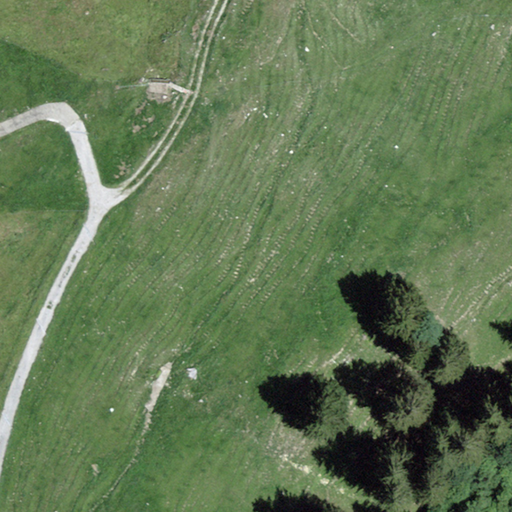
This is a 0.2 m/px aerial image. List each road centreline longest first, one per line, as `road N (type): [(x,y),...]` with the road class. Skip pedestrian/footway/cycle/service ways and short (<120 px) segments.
road 1 (track): [(0,443),(37,330),(97,203),(66,114),(40,111),(0,129)]
road 2 (track): [(97,203),(150,164),(171,133),(194,94),(219,0)]
